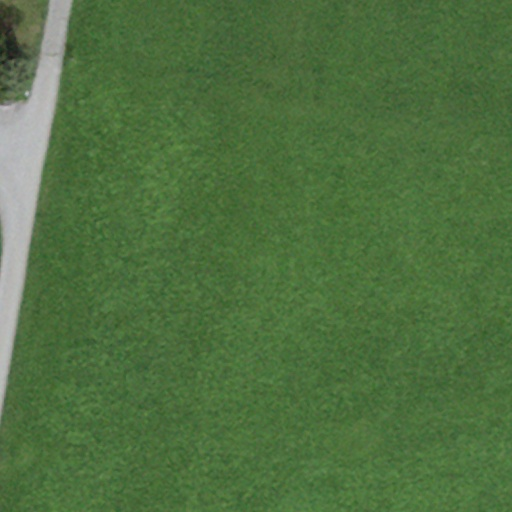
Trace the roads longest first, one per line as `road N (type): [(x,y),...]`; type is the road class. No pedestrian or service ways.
road 1 (residential): [(30,161),(0,339)]
road 2 (residential): [(59,0),(30,161)]
